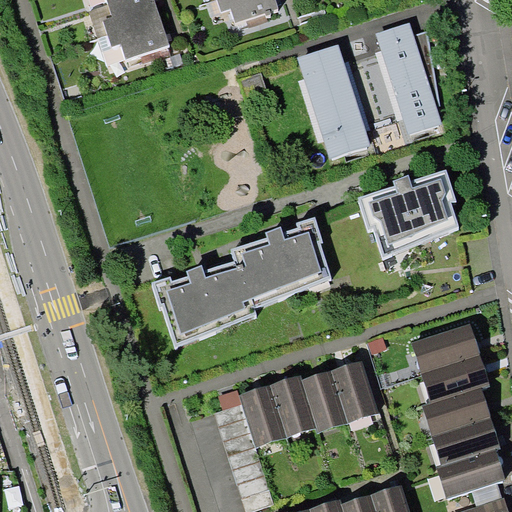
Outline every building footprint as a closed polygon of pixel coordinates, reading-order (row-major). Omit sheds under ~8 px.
[(103,0),(106,8),(131,0),(103,0)] [(131,0),(106,8),(115,36),(159,22),(151,0),(131,0)] [(225,0),(234,27),(278,13),(273,0),(225,0)] [(115,36),(124,64),(168,50),(159,22),(115,36)] [(439,109),(426,35),(410,40),(407,28),(378,38),(410,137),(439,128),(434,111),(439,109)] [(335,52),(299,63),(332,163),(367,151),(335,52)] [(260,76),(238,84),(245,106),(267,99),(260,76)] [(367,229),(370,229),(383,263),(460,232),(449,198),(452,197),(444,172),(425,178),(427,183),(415,187),(413,179),(397,184),(400,192),(359,204),(367,229)] [(257,320),(255,314),(336,285),(324,251),(327,250),(316,220),(292,228),(294,233),(287,235),(284,227),(266,234),(269,242),(230,255),(234,268),(206,277),(203,269),(191,273),(193,281),(169,290),(167,285),(154,289),(161,308),(163,307),(178,347),(257,320)] [(413,347),(422,378),(478,360),(468,330),(413,347)] [(422,378),(432,408),(479,393),(487,390),(478,360),(422,378)] [(347,426),(378,416),(362,368),(332,378),(347,426)] [(317,435),(347,426),(332,378),(302,388),(316,431),(317,435)] [(285,441),(316,431),(302,388),(300,383),(270,393),(285,441)] [(255,450),(285,441),(270,393),(240,403),(241,407),(255,450)] [(423,411),(433,441),(488,423),(479,393),(432,408),(423,411)] [(241,407),(214,416),(244,511),(258,511),(273,507),(255,450),(241,407)] [(433,441),(443,471),(493,455),(498,454),(488,423),(433,441)] [(438,473),(447,503),(503,485),(493,455),(443,471),(438,473)] [(374,511),(408,511),(402,492),(372,502),(374,511)] [(374,511),(372,502),(341,511),(374,511)] [(470,511),(505,511),(502,502),(470,511)]
